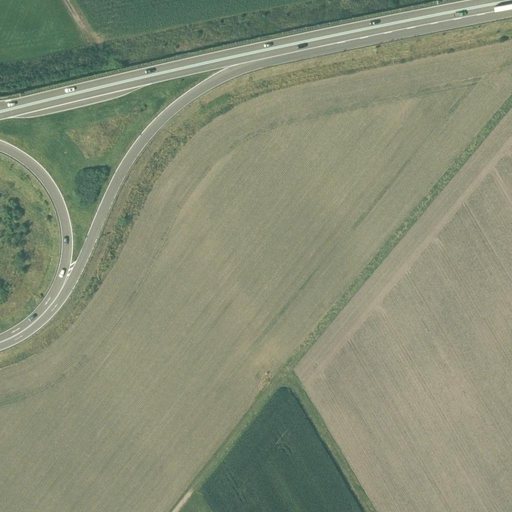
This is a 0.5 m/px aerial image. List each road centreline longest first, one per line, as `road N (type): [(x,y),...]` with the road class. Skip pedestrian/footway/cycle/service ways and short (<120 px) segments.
road 1 (trunk): [(483,0),(0,103)]
road 2 (trunk): [(47,307),(69,281),(126,160),(169,109),(233,70),(349,39)]
road 3 (trunk): [(0,113),(349,39)]
road 4 (track): [(511,97),(284,371)]
road 5 (track): [(284,371),(165,170)]
road 6 (trunk): [(0,144),(34,165),(64,218),(66,252),(47,307)]
road 7 (track): [(284,371),(174,511)]
road 8 (trunk): [(349,39),(511,7)]
road 9 (track): [(368,511),(284,371)]
